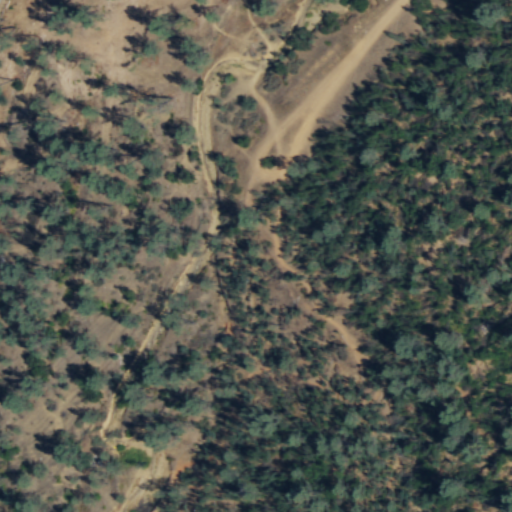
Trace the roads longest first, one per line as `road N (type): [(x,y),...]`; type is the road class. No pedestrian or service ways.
road 1 (track): [(261,170),(244,193),(252,222),(276,241),(301,303),(340,326),(374,394),(359,404),(266,365),(246,377),(234,421),(211,457),(185,464),(157,511)]
road 2 (track): [(317,95),(287,161),(261,170),(258,158),(271,137),(317,95)]
road 3 (track): [(402,0),(317,95)]
